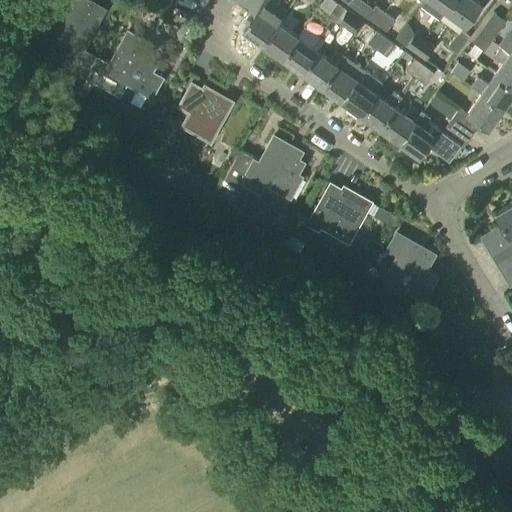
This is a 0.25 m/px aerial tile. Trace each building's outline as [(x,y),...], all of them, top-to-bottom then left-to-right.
[(73,43),(73,44),(63,62),(84,78),(90,66),(89,66),(96,54),(83,47),(104,9),(87,0),(83,0),(80,8),(71,3),(55,33),(73,43)] [(253,14),(242,29),(262,44),(277,23),(286,9),(274,0),(264,0),(257,9),(253,14)] [(247,0),(242,7),(253,14),(257,9),(264,0),(247,0)] [(362,0),(350,0),(349,3),(376,23),(385,11),(375,4),(372,7),(362,0)] [(422,0),(420,4),(440,18),(445,10),(452,0),(422,0)] [(475,0),(452,0),(445,10),(465,24),(480,3),(475,0)] [(337,20),(346,8),(336,1),(327,13),(337,20)] [(356,16),(346,8),(337,20),(347,27),(356,16)] [(394,18),(385,11),(376,23),(386,30),(394,18)] [(493,12),(479,32),(490,40),(504,21),(493,12)] [(277,23),(262,44),(281,58),(296,37),(277,23)] [(304,25),(296,37),(281,58),(301,72),(316,51),(324,40),(304,25)] [(470,34),(460,27),(457,31),(447,45),(457,53),(470,34)] [(377,49),(385,37),(376,30),(367,41),(377,49)] [(127,32),(122,42),(108,65),(97,59),(87,77),(121,96),(128,85),(151,98),(163,77),(151,70),(162,51),(127,32)] [(415,51),(424,39),(414,32),(405,44),(415,51)] [(490,40),(479,32),(472,42),(483,50),(490,40)] [(395,43),(385,37),(377,49),(386,56),(395,43)] [(424,39),(415,51),(425,58),(434,46),(424,39)] [(511,56),(508,53),(499,47),(492,57),(501,63),(494,73),(511,85),(511,56)] [(316,51),(301,72),(320,86),(335,65),(316,51)] [(343,54),(335,65),(320,86),(340,100),(363,68),(343,54)] [(416,76),(424,64),(414,57),(406,69),(416,76)] [(463,79),(467,75),(470,70),(458,61),(451,70),(463,79)] [(424,64),(416,76),(425,83),(434,71),(424,64)] [(363,68),(340,100),(359,114),(375,92),(382,82),(363,68)] [(66,76),(78,85),(82,79),(70,70),(66,76)] [(511,93),(511,85),(494,73),(488,82),(478,75),(471,85),(480,92),(502,107),(511,93)] [(86,78),(84,80),(83,79),(78,87),(86,95),(94,82),(86,78)] [(222,98),(222,97),(204,87),(202,90),(192,84),(179,106),(190,112),(182,125),(209,141),(226,111),(216,105),(221,97),(222,98)] [(386,101),(375,92),(359,114),(379,128),(394,107),(401,96),(393,90),(386,101)] [(460,106),(452,117),(473,132),(481,122),(488,127),(502,107),(480,92),(466,111),(460,106)] [(394,107),(379,128),(398,142),(413,121),(394,107)] [(421,110),(413,121),(398,142),(418,156),(426,145),(449,161),(460,144),(427,120),(430,116),(421,110)] [(473,132),(452,117),(445,127),(466,142),(473,132)] [(301,151),(274,136),(259,161),(252,157),(245,171),(247,172),(241,183),(257,193),(264,181),(289,196),(300,176),(296,174),(302,162),(296,159),(301,151)] [(250,156),(240,150),(224,177),(235,183),(250,156)] [(310,220),(348,242),(370,203),(343,187),(341,191),(330,184),(310,220)] [(511,233),(511,203),(497,213),(503,223),(510,234),(511,234),(511,233)] [(379,206),(374,215),(386,222),(391,214),(379,206)] [(307,227),(299,222),(293,233),(301,237),(307,227)] [(510,234),(503,223),(480,236),(491,254),(511,241),(511,236),(511,234),(510,234)] [(387,249),(398,255),(385,277),(412,292),(415,286),(427,292),(435,276),(424,270),(433,254),(396,233),(387,249)] [(511,255),(511,241),(491,254),(497,265),(511,255)] [(511,269),(511,255),(497,265),(503,275),(511,269)] [(379,271),(371,265),(365,274),(374,279),(379,271)] [(511,269),(503,275),(510,286),(511,284),(511,269)] [(511,446),(476,428),(465,449),(508,472),(511,464),(511,446)]
